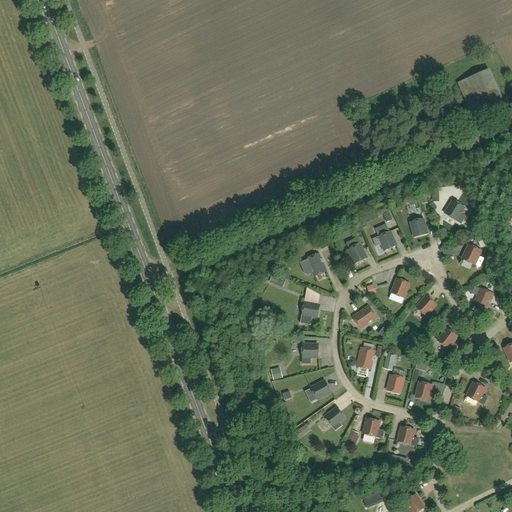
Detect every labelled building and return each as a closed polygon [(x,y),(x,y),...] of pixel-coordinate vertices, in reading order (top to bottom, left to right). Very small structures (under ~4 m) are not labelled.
[(470,113),(498,101),(485,71),(458,83),(470,113)] [(461,224),(465,218),(460,214),(464,208),(453,201),(445,214),(461,224)] [(415,238),(427,234),(423,219),(410,223),(415,238)] [(390,232),(386,224),(375,229),(379,237),(373,240),(376,247),(381,245),(385,252),(397,246),(390,232)] [(329,247),(324,237),(318,240),(317,239),(311,241),(316,251),(321,248),(321,250),(329,247)] [(355,264),(367,259),(360,244),(348,250),(355,264)] [(474,265),(481,251),(469,245),(462,260),(474,265)] [(314,278),(327,272),(319,254),(306,259),(314,278)] [(404,299),(409,284),(397,279),(391,294),(404,299)] [(471,294),(476,296),(480,289),(475,286),(471,294)] [(309,299),(321,304),(325,293),(312,289),(309,299)] [(485,313),(494,295),(481,289),(473,307),(485,313)] [(427,318),(438,305),(426,295),(415,308),(427,318)] [(320,306),(305,303),(300,324),(311,326),(312,318),(317,319),(320,306)] [(360,329),(377,318),(369,306),(352,318),(360,329)] [(453,353),(458,347),(453,343),(458,337),(447,329),(438,342),(453,353)] [(418,345),(423,340),(418,336),(413,341),(418,345)] [(318,358),(318,345),(303,345),(302,364),(310,364),(311,358),(318,358)] [(375,351),(360,348),(356,368),(359,368),(368,370),(371,371),(375,351)] [(419,360),(416,369),(426,372),(428,367),(419,360)] [(400,394),(404,379),(391,376),(387,391),(400,394)] [(317,400),(331,393),(325,381),(311,388),(317,400)] [(429,401),(432,386),(419,383),(416,398),(429,401)] [(484,406),(488,398),(482,396),(486,389),(474,383),(467,397),(484,406)] [(336,431),(342,426),(339,423),(345,418),(337,408),(325,418),(336,431)] [(382,439),(384,431),(378,430),(380,422),(367,419),(363,435),(382,439)] [(417,447),(419,439),(413,438),(414,430),(402,427),(398,442),(417,447)] [(382,500),(379,493),(371,496),(374,504),(382,500)] [(403,511),(418,511),(424,508),(416,495),(405,502),(409,509),(404,511),(403,511)]
